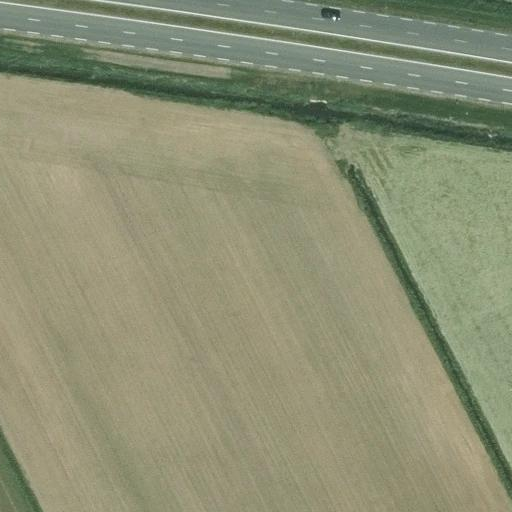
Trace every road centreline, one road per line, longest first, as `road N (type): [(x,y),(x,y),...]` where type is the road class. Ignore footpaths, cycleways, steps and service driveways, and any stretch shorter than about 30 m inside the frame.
road 1 (primary): [(0,15),(511,91)]
road 2 (primary): [(511,49),(189,0)]
